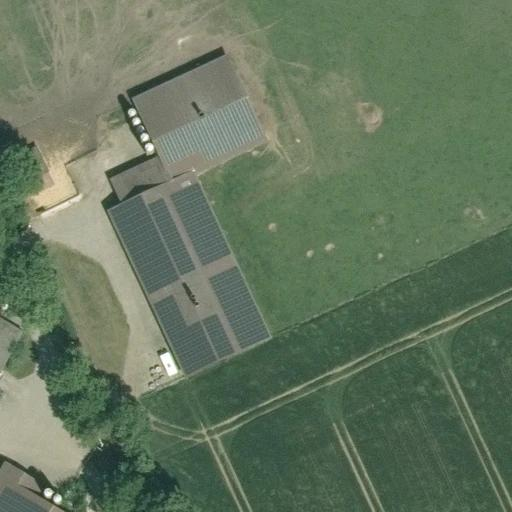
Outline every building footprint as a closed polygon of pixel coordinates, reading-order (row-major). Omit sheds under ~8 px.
[(260,137),(222,53),(129,96),(156,154),(167,179),(188,170),(260,137)] [(34,149),(2,165),(21,204),(53,189),(34,149)] [(167,179),(156,154),(110,175),(121,200),(167,179)] [(264,336),(188,170),(167,179),(121,200),(102,209),(179,375),(264,336)] [(0,368),(20,333),(0,321),(0,368)] [(0,511),(52,511),(29,498),(36,485),(0,464),(0,511)]
